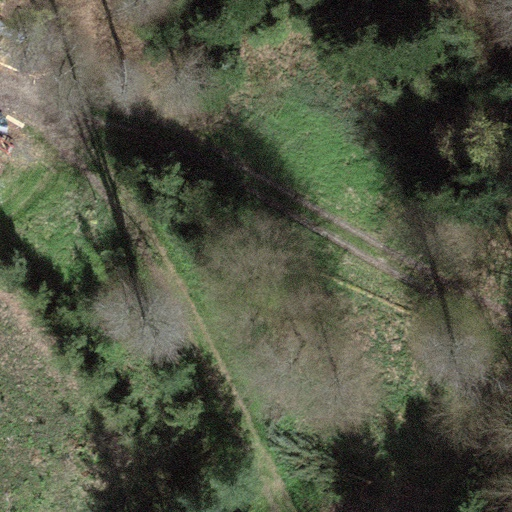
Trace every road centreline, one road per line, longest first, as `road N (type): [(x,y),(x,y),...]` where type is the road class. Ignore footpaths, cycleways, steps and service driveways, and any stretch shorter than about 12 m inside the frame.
road 1 (track): [(511,317),(70,121)]
road 2 (track): [(285,511),(70,121)]
